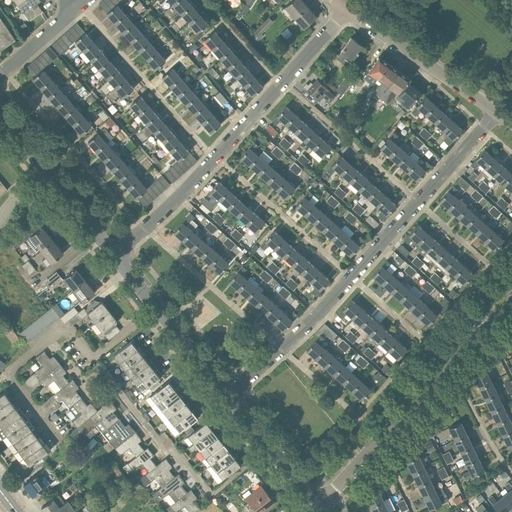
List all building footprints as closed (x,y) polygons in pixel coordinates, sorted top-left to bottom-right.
[(23,0),(18,4),(29,20),(43,11),(37,3),(40,0),(23,0)] [(111,9),(103,0),(99,4),(107,13),(111,9)] [(103,0),(111,9),(115,6),(110,0),(103,0)] [(187,0),(178,0),(174,4),(182,14),(192,5),(187,0)] [(295,18),(308,7),(301,0),(293,0),(285,7),(295,18)] [(244,15),(250,6),(245,3),(239,11),(244,15)] [(117,4),(115,6),(111,9),(107,13),(116,23),(126,14),(117,4)] [(192,5),(182,14),(190,23),(200,14),(192,5)] [(308,7),(295,18),(304,28),(317,17),(308,7)] [(124,32),(134,23),(126,14),(116,23),(124,32)] [(200,14),(190,23),(198,32),(208,23),(200,14)] [(258,42),(263,36),(261,34),(273,21),(269,17),(251,36),(258,42)] [(0,37),(8,31),(0,19),(0,37)] [(73,27),(81,36),(85,33),(77,23),(73,27)] [(132,41),(142,33),(134,23),(124,32),(132,41)] [(81,36),(73,27),(69,30),(77,40),(81,36)] [(289,27),(285,32),(289,37),(294,33),(289,27)] [(77,40),(69,30),(65,34),(73,43),(75,41),(77,40)] [(0,37),(0,48),(5,45),(4,45),(13,39),(8,31),(0,37)] [(213,49),(223,40),(215,31),(205,40),(213,49)] [(85,33),(81,36),(77,40),(75,41),(83,51),(93,42),(85,33)] [(140,51),(150,42),(142,33),(132,41),(140,51)] [(73,43),(65,34),(60,38),(69,47),(73,43)] [(348,66),(363,46),(351,37),(339,55),(344,58),(342,61),(348,66)] [(69,47),(60,38),(56,41),(65,51),(69,47)] [(221,58),(231,50),(223,40),(213,49),(221,58)] [(65,51),(56,41),(52,45),(60,54),(65,51)] [(93,42),(83,51),(91,60),(101,51),(93,42)] [(148,60),(158,51),(150,42),(140,51),(148,60)] [(45,51),(54,60),(58,56),(50,47),(45,51)] [(229,67),(239,59),(231,50),(221,58),(229,67)] [(41,54),(49,64),(54,60),(45,51),(41,54)] [(101,51),(91,60),(99,69),(110,60),(101,51)] [(158,51),(148,60),(156,69),(166,60),(158,51)] [(195,57),(199,61),(203,57),(200,53),(195,57)] [(37,58),(45,67),(49,64),(41,54),(37,58)] [(374,75),(378,79),(389,64),(379,57),(363,79),(368,83),(371,79),(374,75)] [(41,71),(43,69),(45,67),(37,58),(33,62),(41,71)] [(237,77),(247,68),(239,59),(229,67),(237,77)] [(110,60),(99,69),(108,78),(118,70),(110,60)] [(29,65),(37,75),(41,71),(33,62),(29,65)] [(195,74),(200,69),(196,64),(191,69),(195,74)] [(389,64),(378,79),(381,81),(372,93),(374,95),(367,104),(368,105),(370,107),(379,97),(399,71),(389,64)] [(37,75),(29,65),(25,69),(33,78),(37,75)] [(162,77),(171,86),(181,77),(173,68),(162,77)] [(245,86),(255,77),(247,68),(237,77),(245,86)] [(43,69),(41,71),(37,75),(33,78),(41,88),(51,79),(43,69)] [(118,70),(108,78),(116,88),(126,79),(118,70)] [(399,71),(379,97),(380,98),(383,101),(385,102),(388,105),(398,93),(408,78),(399,71)] [(181,77),(171,86),(179,95),(189,86),(181,77)] [(255,77),(245,86),(253,95),(263,87),(255,77)] [(342,95),(352,82),(346,77),(336,90),(339,92),(342,95)] [(357,87),(362,80),(357,77),(353,83),(357,87)] [(51,79),(41,88),(49,97),(59,88),(51,79)] [(126,79),(116,88),(124,97),(134,88),(126,79)] [(329,90),(317,80),(310,87),(306,83),(303,87),(319,101),(323,97),(330,103),(334,97),(328,91),(329,90)] [(401,102),(409,108),(413,103),(422,93),(409,82),(398,95),(403,99),(401,102)] [(189,86),(179,95),(187,104),(197,96),(189,86)] [(59,88),(49,97),(57,106),(68,97),(59,88)] [(216,96),(223,105),(229,99),(221,91),(216,96)] [(139,114),(149,105),(141,96),(130,105),(139,114)] [(197,96),(187,104),(195,114),(205,105),(197,96)] [(68,97),(57,106),(65,115),(76,107),(68,97)] [(413,103),(409,108),(416,115),(421,110),(426,115),(435,105),(426,97),(417,106),(413,103)] [(78,105),(76,107),(65,115),(74,125),(84,116),(82,114),(84,112),(78,105)] [(112,114),(117,110),(112,105),(108,109),(112,114)] [(147,124),(157,115),(149,105),(139,114),(147,124)] [(205,105),(195,114),(203,123),(213,114),(205,105)] [(435,105),(426,115),(435,123),(444,113),(435,105)] [(286,125),(295,115),(286,107),(272,122),(276,125),(281,120),(286,125)] [(338,110),(333,116),(339,121),(344,115),(338,110)] [(444,113),(435,123),(444,131),(453,121),(444,113)] [(213,114),(203,123),(211,132),(221,123),(213,114)] [(155,133),(165,124),(157,115),(147,124),(155,133)] [(295,133),(304,123),(295,115),(286,125),(283,128),(292,137),(295,133)] [(84,116),(74,125),(82,134),(92,125),(84,116)] [(453,121),(444,131),(449,136),(445,141),(449,145),(462,130),(453,121)] [(305,141),(313,131),(304,123),(295,133),(305,141)] [(163,142),(173,133),(165,124),(155,133),(163,142)] [(274,137),(278,132),(269,125),(266,129),(274,137)] [(97,151),(107,142),(113,137),(105,127),(89,142),(97,151)] [(422,137),(427,131),(424,128),(418,133),(422,137)] [(314,149),(322,139),(313,131),(305,141),(314,149)] [(427,131),(422,137),(426,141),(431,135),(427,131)] [(380,148),(390,156),(399,146),(393,141),(398,136),(394,132),(380,148)] [(171,151),(181,142),(173,133),(163,142),(171,151)] [(265,146),(269,142),(261,135),(257,139),(265,146)] [(411,143),(415,146),(420,141),(416,137),(411,143)] [(279,143),(283,147),(288,141),(284,138),(279,143)] [(332,148),(322,139),(314,149),(323,157),(332,148)] [(288,141),(283,147),(287,150),(292,144),(288,141)] [(420,141),(415,146),(419,150),(424,144),(420,141)] [(115,152),(107,142),(97,151),(105,160),(115,152)] [(189,152),(181,142),(171,151),(179,161),(181,159),(185,155),(189,152)] [(241,157),(250,166),(259,156),(253,151),(258,146),(254,142),(241,157)] [(275,155),(280,150),(276,146),(272,152),(275,155)] [(399,164),(408,154),(399,146),(390,156),(399,164)] [(280,150),(275,155),(279,159),(284,153),(280,150)] [(486,168),(494,158),(485,150),(471,165),(475,168),(480,163),(486,168)] [(115,152),(105,160),(113,169),(123,161),(115,152)] [(185,155),(193,165),(197,161),(189,152),(185,155)] [(297,160),(301,163),(306,157),(302,154),(297,160)] [(408,172),(417,162),(408,154),(399,164),(408,172)] [(154,155),(151,158),(156,164),(159,161),(154,155)] [(181,159),(189,168),(193,165),(185,155),(181,159)] [(342,174),(351,164),(341,155),(327,171),(331,175),(332,174),(337,179),(341,174),(342,174)] [(259,156),(250,166),(259,174),(268,164),(259,156)] [(306,157),(301,163),(305,167),(310,161),(306,157)] [(494,158),(486,168),(495,176),(503,166),(494,158)] [(177,163),(185,172),(189,168),(181,159),(179,161),(177,163)] [(123,161),(113,169),(121,179),(131,170),(123,161)] [(422,167),(417,162),(408,172),(417,180),(431,165),(427,161),(422,167)] [(173,166),(181,176),(185,172),(177,163),(173,166)] [(293,172),(298,166),(294,163),(289,168),(293,172)] [(268,164),(259,174),(268,182),(277,172),(268,164)] [(351,182),(360,172),(351,164),(342,174),(351,182)] [(168,170),(177,179),(181,176),(173,166),(168,170)] [(302,170),(298,166),(293,172),(297,175),(302,170)] [(511,174),(503,166),(495,176),(504,184),(511,174)] [(131,170),(121,179),(129,188),(139,179),(131,170)] [(177,179),(168,170),(164,173),(172,183),(177,179)] [(473,173),(470,171),(466,175),(472,181),(479,175),(475,171),(473,173)] [(277,172),(268,182),(277,190),(286,180),(277,172)] [(360,190),(369,180),(360,172),(351,182),(360,190)] [(158,179),(166,189),(170,185),(162,175),(158,179)] [(466,190),(470,185),(461,177),(456,182),(466,190)] [(141,194),(145,190),(147,188),(139,179),(129,188),(137,197),(141,194)] [(154,183),(162,192),(166,189),(158,179),(154,183)] [(315,187),(319,182),(315,179),(311,184),(315,187)] [(286,180),(277,190),(286,198),(295,188),(286,180)] [(369,198),(378,188),(369,180),(360,190),(369,198)] [(482,190),(487,185),(483,181),(478,187),(482,190)] [(207,214),(219,200),(228,190),(219,182),(208,194),(212,197),(209,201),(205,197),(201,202),(204,205),(202,208),(207,214)] [(150,186),(158,196),(162,192),(154,183),(150,186)] [(440,201),(449,209),(458,199),(452,194),(457,189),(453,185),(440,201)] [(490,188),(487,185),(482,190),(485,194),(490,188)] [(145,190),(154,199),(158,196),(150,186),(147,188),(145,190)] [(334,193),(338,196),(343,190),(339,187),(334,193)] [(378,206),(386,196),(378,188),(369,198),(378,206)] [(141,194),(150,203),(154,199),(145,190),(141,194)] [(238,198),(228,190),(219,200),(229,208),(238,198)] [(343,190),(338,196),(342,200),(347,194),(343,190)] [(470,196),(474,199),(479,193),(475,190),(470,196)] [(296,206),(305,215),(314,205),(308,200),(313,194),(309,191),(296,206)] [(479,193),(474,199),(478,202),(483,197),(479,193)] [(150,203),(141,194),(137,197),(146,207),(150,203)] [(330,205),(335,199),(331,195),(326,201),(330,205)] [(396,204),(386,196),(378,206),(383,211),(378,217),(382,220),(396,204)] [(238,198),(229,208),(238,216),(247,206),(238,198)] [(500,207),(505,201),(501,198),(496,204),(500,207)] [(339,203),(335,199),(330,205),(334,208),(339,203)] [(458,199),(449,209),(458,217),(467,207),(458,199)] [(505,201),(500,207),(504,210),(509,204),(505,201)] [(352,209),(356,212),(361,206),(357,203),(352,209)] [(467,207),(458,217),(467,225),(476,215),(479,211),(470,203),(467,207)] [(314,205),(305,215),(314,223),(323,213),(314,205)] [(247,206),(238,216),(247,224),(256,214),(247,206)] [(361,206),(356,212),(360,216),(365,210),(361,206)] [(492,216),(497,210),(493,206),(488,212),(492,216)] [(501,213),(497,210),(492,216),(496,219),(501,213)] [(348,221),(353,215),(350,212),(345,217),(348,221)] [(212,219),(216,222),(221,216),(217,213),(212,219)] [(323,213),(314,223),(323,231),(332,221),(323,213)] [(256,214),(247,224),(256,232),(265,222),(256,214)] [(353,215),(348,221),(352,224),(357,219),(353,215)] [(476,215),(467,225),(476,233),(485,223),(476,215)] [(183,240),(192,231),(197,225),(192,220),(188,216),(174,232),(183,240)] [(221,216),(216,222),(220,226),(225,220),(221,216)] [(375,228),(379,224),(370,216),(367,220),(375,228)] [(58,236),(69,227),(61,217),(50,226),(58,236)] [(208,231),(214,225),(210,221),(204,227),(208,231)] [(332,221),(323,231),(332,239),(341,229),(332,221)] [(485,223),(476,233),(485,242),(494,231),(485,223)] [(36,254),(41,250),(53,240),(42,227),(40,229),(36,224),(21,236),(26,241),(36,254)] [(218,228),(214,225),(208,231),(212,234),(218,228)] [(413,239),(418,244),(428,234),(418,225),(404,241),(408,244),(413,239)] [(235,238),(240,232),(235,229),(230,234),(235,238)] [(341,229),(332,239),(341,247),(350,237),(341,229)] [(192,249),(201,239),(192,231),(183,240),(192,249)] [(275,249),(284,239),(274,231),(260,246),(264,250),(269,244),(275,249)] [(494,231),(485,242),(495,250),(504,240),(494,231)] [(240,232),(235,238),(238,241),(243,236),(240,232)] [(428,234),(418,244),(422,247),(419,251),(424,256),(427,252),(437,242),(428,234)] [(227,247),(232,241),(228,237),(223,243),(227,247)] [(350,237),(341,247),(351,256),(364,240),(360,237),(356,242),(350,237)] [(201,257),(210,247),(201,239),(192,249),(201,257)] [(284,257),(293,247),(284,239),(275,249),(284,257)] [(53,240),(41,250),(47,257),(42,261),(47,267),(63,254),(53,240)] [(232,241),(227,247),(231,250),(236,245),(232,241)] [(437,242),(427,252),(436,260),(446,250),(437,242)] [(406,257),(410,252),(401,244),(397,249),(406,257)] [(211,265),(219,255),(210,247),(201,257),(211,265)] [(293,265),(302,255),(293,247),(284,257),(293,265)] [(446,250),(436,260),(446,268),(455,258),(446,250)] [(21,257),(25,262),(29,259),(25,254),(21,257)] [(244,263),(248,258),(244,254),(240,259),(244,263)] [(229,263),(219,255),(211,265),(220,273),(229,263)] [(302,273),(311,263),(302,255),(293,265),(302,273)] [(415,266),(420,260),(416,256),(411,262),(415,266)] [(455,258),(446,268),(454,276),(464,266),(455,258)] [(29,275),(36,269),(28,260),(22,265),(29,275)] [(424,263),(420,260),(415,266),(419,269),(424,263)] [(383,284),(392,274),(386,269),(391,264),(387,261),(373,276),(383,284)] [(271,271),(276,265),(272,262),(267,267),(271,271)] [(311,281),(320,271),(311,263),(302,273),(311,281)] [(276,265),(271,271),(275,274),(280,269),(276,265)] [(403,271),(407,274),(412,268),(408,265),(403,271)] [(229,281),(238,290),(247,280),(242,275),(246,270),(242,266),(229,281)] [(464,266),(454,276),(464,285),(473,274),(464,266)] [(412,268),(407,274),(411,278),(416,272),(412,268)] [(74,290),(85,281),(76,269),(63,280),(67,285),(69,284),(74,290)] [(264,280),(269,274),(265,270),(260,276),(264,280)] [(320,271),(311,281),(311,282),(307,286),(312,291),(312,292),(315,295),(329,280),(320,271)] [(35,287),(41,294),(61,277),(57,272),(47,279),(47,278),(35,287)] [(433,282),(438,276),(434,273),(429,279),(433,282)] [(273,277),(269,274),(264,280),(268,283),(273,277)] [(392,292),(401,282),(392,274),(383,284),(392,292)] [(438,276),(433,282),(438,285),(443,280),(438,276)] [(289,287),(295,281),(290,278),(285,284),(289,287)] [(247,280),(238,290),(247,298),(256,288),(247,280)] [(85,281),(74,290),(72,291),(81,303),(95,292),(85,281)] [(295,281),(289,287),(293,290),(298,285),(295,281)] [(423,288),(426,291),(431,285),(427,281),(423,285),(422,287),(423,288)] [(401,300),(410,290),(401,282),(392,292),(401,300)] [(256,288),(247,298),(256,306),(265,296),(261,292),(264,290),(258,285),(256,288)] [(431,285),(426,291),(430,294),(435,288),(431,285)] [(282,296),(287,290),(283,286),(278,292),(282,296)] [(452,298),(457,293),(453,289),(448,295),(452,298)] [(291,293),(287,290),(282,296),(286,299),(291,293)] [(410,308),(419,298),(410,290),(401,300),(410,308)] [(265,296),(256,306),(265,314),(274,304),(265,296)] [(419,317),(428,306),(419,298),(410,308),(419,317)] [(444,307),(449,301),(446,298),(441,303),(444,307)] [(347,313),(352,318),(361,308),(352,300),(338,315),(342,319),(347,313)] [(88,313),(95,323),(110,311),(102,302),(88,313)] [(52,308),(60,318),(65,313),(57,304),(52,308)] [(274,304),(265,314),(275,322),(283,312),(274,304)] [(293,310),(297,314),(302,308),(299,304),(293,310)] [(437,315),(428,306),(419,317),(428,325),(437,315)] [(74,307),(65,313),(60,318),(65,323),(67,322),(79,312),(74,307)] [(52,308),(47,311),(55,321),(60,318),(52,308)] [(79,312),(67,322),(71,327),(83,317),(87,314),(84,308),(79,312)] [(361,308),(352,318),(361,326),(370,316),(361,308)] [(47,311),(42,315),(50,325),(55,321),(47,311)] [(110,311),(95,323),(109,340),(121,330),(115,323),(117,320),(110,311)] [(283,312),(275,322),(284,331),(298,315),(294,312),(289,317),(283,312)] [(42,315),(38,319),(46,329),(50,325),(42,315)] [(370,316),(361,326),(370,334),(379,324),(370,316)] [(339,331),(344,326),(335,318),(331,323),(339,331)] [(38,319),(33,323),(41,332),(46,329),(38,319)] [(33,323),(29,326),(37,336),(41,332),(33,323)] [(333,339),(337,335),(325,324),(321,328),(333,339)] [(379,324),(370,334),(379,342),(388,332),(379,324)] [(29,326),(24,330),(32,340),(37,336),(29,326)] [(24,330),(19,334),(27,344),(32,340),(24,330)] [(349,340),(354,334),(350,331),(345,336),(349,340)] [(388,332),(379,342),(388,350),(397,340),(388,332)] [(358,338),(354,334),(349,340),(353,343),(358,338)] [(307,350),(316,359),(325,349),(320,344),(324,339),(320,335),(307,350)] [(500,350),(511,343),(511,338),(498,345),(500,350)] [(341,349),(346,343),(342,340),(337,346),(341,349)] [(397,340),(388,350),(398,359),(407,349),(397,340)] [(114,355),(120,363),(138,349),(132,341),(114,355)] [(346,343),(341,349),(345,352),(350,346),(346,343)] [(367,356),(372,350),(368,347),(367,348),(363,352),(367,356)] [(138,349),(120,363),(126,370),(144,356),(138,349)] [(325,349),(316,359),(325,367),(334,357),(325,349)] [(376,354),(372,350),(367,356),(371,360),(376,354)] [(25,381),(28,386),(38,378),(40,381),(52,370),(60,364),(54,357),(51,360),(44,351),(36,358),(43,366),(25,381)] [(144,356),(126,370),(132,377),(149,363),(144,356)] [(359,365),(364,359),(360,356),(355,361),(359,365)] [(334,357),(325,367),(334,375),(343,365),(334,357)] [(364,359),(359,365),(364,368),(369,363),(364,359)] [(149,363),(132,377),(137,384),(155,370),(149,363)] [(70,382),(69,382),(63,374),(65,371),(60,364),(52,370),(40,381),(38,378),(28,386),(32,391),(42,383),(45,387),(54,381),(61,389),(70,382)] [(386,373),(391,367),(387,364),(382,369),(386,373)] [(343,365),(334,375),(343,383),(352,373),(343,365)] [(155,370),(137,384),(143,392),(146,395),(161,383),(158,379),(161,377),(155,370)] [(474,376),(480,388),(491,382),(485,370),(474,376)] [(378,381),(383,375),(379,372),(374,378),(378,381)] [(352,373),(343,383),(352,391),(361,381),(352,373)] [(61,389),(52,396),(56,401),(46,408),(50,413),(60,406),(58,403),(62,400),(68,408),(82,398),(75,389),(78,386),(73,379),(69,382),(70,382),(61,389)] [(151,395),(157,403),(175,389),(169,381),(151,395)] [(361,381),(352,391),(362,399),(371,389),(361,381)] [(491,382),(480,388),(485,400),(497,394),(491,382)] [(175,389),(157,403),(163,410),(181,396),(175,389)] [(0,395),(0,407),(10,400),(5,392),(0,395)] [(497,394),(485,400),(491,411),(503,406),(497,394)] [(52,396),(43,404),(46,408),(56,401),(52,396)] [(181,396),(163,410),(169,418),(187,403),(181,396)] [(90,416),(98,410),(92,404),(89,406),(82,398),(68,408),(76,417),(72,420),(78,427),(84,422),(84,421),(90,417),(90,416)] [(10,400),(0,407),(0,419),(16,407),(10,400)] [(108,429),(119,419),(112,411),(116,408),(110,401),(98,410),(90,416),(90,417),(84,421),(84,422),(78,427),(69,434),(74,440),(83,434),(84,435),(96,425),(102,421),(108,429)] [(187,403),(169,418),(175,425),(192,410),(187,403)] [(503,406),(491,411),(497,423),(509,417),(503,406)] [(16,407),(0,419),(0,425),(2,429),(21,415),(16,407)] [(192,410),(175,425),(180,432),(198,417),(192,410)] [(21,415),(2,429),(0,430),(0,434),(4,439),(8,436),(27,422),(21,415)] [(511,424),(509,417),(497,423),(502,435),(511,430),(511,424)] [(119,419),(108,429),(115,437),(110,441),(115,448),(136,432),(130,425),(126,428),(119,419)] [(188,436),(194,443),(212,429),(206,421),(188,436)] [(27,422),(8,436),(13,443),(32,429),(27,422)] [(449,428),(455,440),(467,434),(461,422),(449,428)] [(32,429),(13,443),(19,451),(24,448),(38,437),(32,429)] [(212,429),(194,443),(200,450),(218,436),(212,429)] [(511,430),(502,435),(508,447),(511,445),(511,430)] [(136,432),(115,448),(121,455),(130,448),(136,457),(137,457),(145,451),(145,450),(138,442),(141,439),(136,432)] [(467,434),(455,440),(461,452),(473,446),(467,434)] [(218,436),(200,450),(206,457),(224,443),(218,436)] [(24,448),(19,451),(24,458),(43,444),(38,437),(24,448)] [(108,451),(113,447),(109,441),(104,445),(108,451)] [(224,443),(206,457),(211,465),(230,450),(224,443)] [(43,444),(24,458),(30,466),(49,452),(43,444)] [(12,446),(4,451),(7,456),(15,451),(12,446)] [(473,446),(461,452),(466,464),(478,458),(473,446)] [(137,457),(136,457),(128,463),(134,470),(142,464),(149,472),(150,473),(158,466),(157,465),(151,457),(154,454),(148,447),(145,450),(145,451),(137,457)] [(117,453),(113,450),(109,456),(113,459),(117,453)] [(230,450),(211,465),(217,472),(235,457),(230,450)] [(181,453),(185,457),(187,460),(190,458),(184,451),(181,453)] [(445,459),(451,456),(449,451),(442,454),(445,459)] [(407,462),(413,474),(425,468),(419,456),(407,462)] [(454,461),(451,456),(445,459),(447,464),(454,461)] [(235,457),(217,472),(223,479),(241,464),(235,457)] [(478,458),(466,464),(470,471),(463,474),(465,480),(484,470),(478,458)] [(175,478),(175,477),(168,468),(172,465),(166,459),(157,465),(158,466),(150,473),(149,472),(140,479),(146,486),(156,479),(162,487),(167,483),(168,484),(175,478)] [(21,480),(33,497),(57,479),(44,462),(21,480)] [(127,479),(115,464),(102,474),(106,479),(112,475),(120,485),(127,479)] [(439,475),(446,472),(444,467),(437,471),(439,475)] [(425,468),(413,474),(418,486),(430,480),(425,468)] [(498,480),(505,474),(502,471),(496,477),(498,480)] [(449,476),(446,472),(439,475),(442,480),(449,476)] [(188,493),(187,493),(181,484),(184,481),(178,474),(175,477),(175,478),(168,484),(167,483),(162,487),(153,495),(159,502),(168,494),(175,503),(180,499),(180,500),(188,493)] [(430,480),(418,486),(424,497),(436,491),(430,480)] [(138,482),(133,485),(137,490),(142,486),(138,482)] [(509,492),(503,497),(511,507),(511,506),(511,486),(509,482),(505,486),(509,492)] [(256,511),(261,511),(274,502),(261,486),(246,499),(256,511)] [(366,494),(371,506),(383,501),(377,488),(366,494)] [(442,489),(436,491),(424,497),(430,510),(449,500),(445,493),(444,493),(442,489)] [(191,490),(187,493),(188,493),(180,500),(180,499),(175,503),(170,506),(167,509),(168,511),(177,511),(181,509),(183,511),(195,511),(200,508),(193,500),(197,497),(191,490)] [(479,503),(485,499),(481,494),(476,498),(479,503)] [(60,511),(62,511),(71,511),(75,509),(69,500),(65,503),(59,495),(42,508),(44,511),(60,511)] [(456,505),(463,501),(460,495),(452,499),(456,505)] [(504,511),(511,507),(503,497),(496,502),(492,496),(488,499),(497,511),(504,511)] [(388,511),(383,501),(371,506),(374,511),(388,511)]
